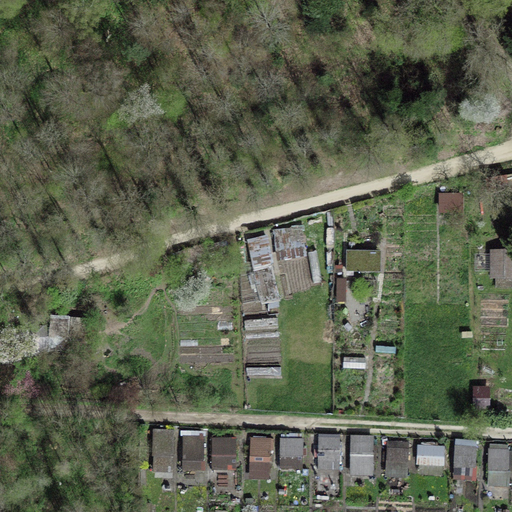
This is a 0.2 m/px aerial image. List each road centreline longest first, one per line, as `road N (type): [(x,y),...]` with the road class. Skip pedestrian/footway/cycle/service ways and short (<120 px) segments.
road 1 (track): [(511,141),(0,296)]
road 2 (track): [(0,414),(511,430)]
